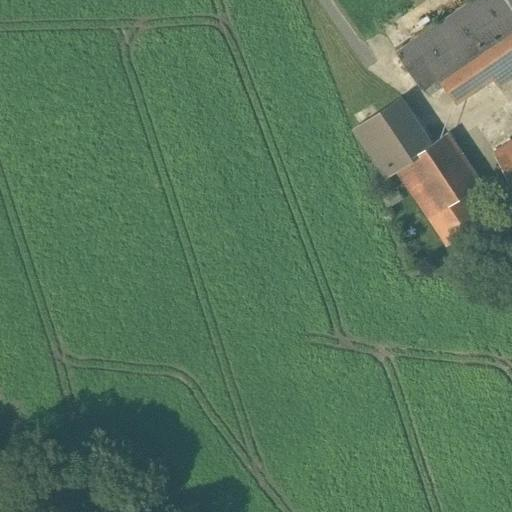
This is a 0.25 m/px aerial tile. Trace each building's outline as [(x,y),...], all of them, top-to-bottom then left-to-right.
[(511,7),(507,0),(475,0),(398,53),(422,89),(439,77),(456,102),(492,78),(497,86),(511,75),(511,7)] [(396,169),(434,142),(402,95),(357,126),(389,173),(396,169)] [(434,142),(396,169),(429,218),(469,191),(481,183),(448,133),(434,142)] [(511,141),(495,153),(511,178),(511,141)] [(469,191),(429,218),(447,245),(487,220),(469,191)]
